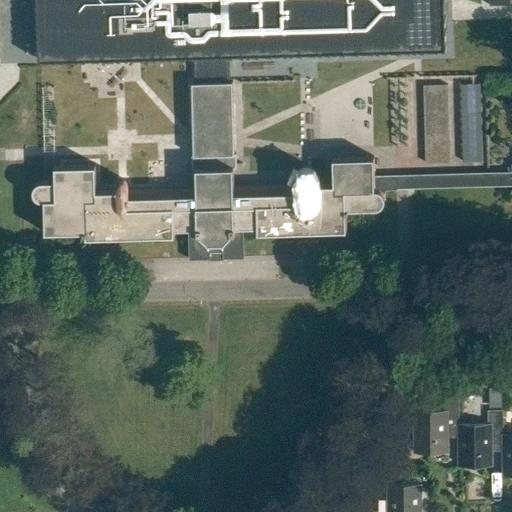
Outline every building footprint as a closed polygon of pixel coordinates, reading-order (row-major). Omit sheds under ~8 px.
[(37,0),(39,60),(194,56),(195,83),(230,81),(229,55),(446,49),(444,0),(37,0)] [(187,229),(188,259),(243,258),(243,256),(242,227),(256,227),(257,233),(346,230),(346,210),(369,209),(380,206),(381,205),(382,204),(383,203),(383,201),(384,200),(384,197),(384,194),(384,192),(385,191),(387,191),(396,191),(396,176),(374,176),(374,158),(367,158),(367,155),(338,156),(338,159),(332,159),(332,184),(315,185),(314,185),(312,183),(310,178),(309,176),(307,175),(306,175),(304,176),(303,177),(302,179),(300,185),(234,187),(231,81),(230,81),(195,83),(189,83),(191,188),(129,189),(128,187),(127,184),(126,182),(125,181),(123,180),(121,181),(116,190),(96,190),(95,165),(90,166),(89,163),(60,164),(60,166),(54,166),(54,178),(54,180),(53,181),(52,181),(42,182),(39,182),(37,182),(36,183),(34,185),(33,186),(33,187),(32,189),(32,190),(32,192),(33,194),(34,196),(35,198),(37,199),(39,199),(41,199),(42,230),(44,230),(44,233),(85,232),(85,238),(174,236),(174,229),(187,229)] [(511,172),(396,176),(396,191),(511,185),(511,172)] [(460,397),(444,397),(444,411),(414,412),(414,452),(448,452),(448,430),(459,430),(458,424),(460,424),(460,397)] [(458,424),(459,430),(459,465),(492,465),(492,443),(503,443),(503,434),(504,433),(504,410),(489,410),(489,424),(460,424),(458,424)] [(511,433),(504,433),(503,434),(503,443),(503,475),(511,475),(511,433)] [(388,484),(388,511),(420,511),(420,484),(388,484)]
